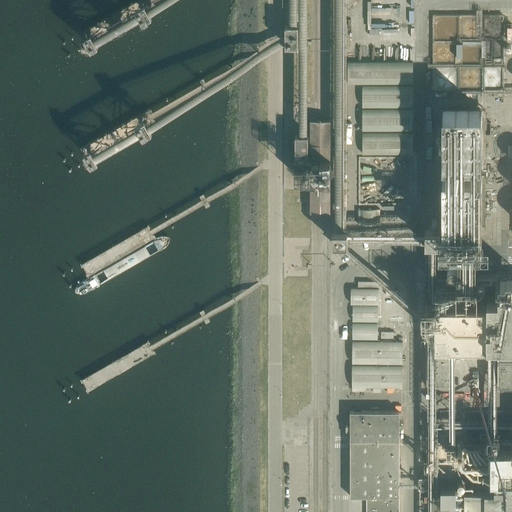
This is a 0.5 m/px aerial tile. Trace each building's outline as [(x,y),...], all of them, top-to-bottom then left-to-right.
[(447,22),(456,22),(456,14),(436,14),(436,30),(447,30),(447,22)] [(490,16),(490,28),(491,28),(491,35),(502,34),(502,15),(490,16)] [(292,22),(284,22),(284,38),(284,44),(297,44),(297,22),(292,22)] [(413,60),(348,61),(348,84),(413,83),(413,60)] [(413,85),(362,85),(362,107),(413,107),(413,85)] [(482,159),(482,102),(442,102),(442,160),(482,159)] [(413,108),(362,109),(362,130),(413,130),(413,108)] [(303,129),(294,129),(294,170),(329,170),(329,154),(307,154),(307,129),(303,129)] [(413,132),(362,132),(363,154),(413,154),(413,132)] [(442,224),(482,224),(482,172),(442,172),(442,224)] [(332,241),(347,241),(347,227),(339,227),(332,227),(332,241)] [(424,227),(425,241),(440,241),(440,227),(424,227)] [(487,297),(435,298),(435,311),(435,338),(511,337),(511,285),(498,286),(498,292),(487,292),(487,297)] [(402,387),(402,341),(378,341),(378,288),(351,287),(350,304),(353,304),(351,386),(402,387)] [(511,347),(498,347),(497,384),(511,384),(511,347)] [(425,351),(425,386),(451,386),(451,351),(425,351)] [(398,511),(399,411),(350,410),(350,496),(366,496),(365,511),(398,511)] [(464,511),(511,511),(511,448),(507,448),(507,443),(491,443),(491,474),(507,474),(507,480),(506,480),(506,484),(495,484),(494,490),(465,490),(464,511)] [(440,483),(440,499),(457,499),(457,483),(440,483)] [(361,511),(362,501),(350,501),(350,511),(361,511)]
